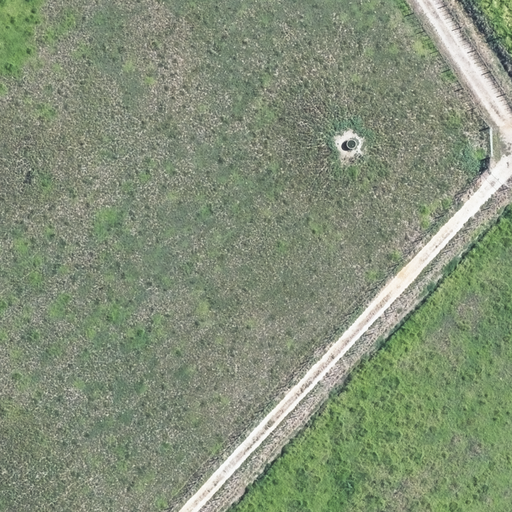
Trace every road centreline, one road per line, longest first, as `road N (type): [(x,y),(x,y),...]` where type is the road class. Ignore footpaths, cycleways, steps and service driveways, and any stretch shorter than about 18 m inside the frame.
road 1 (track): [(511,165),(188,511)]
road 2 (track): [(434,0),(511,116)]
